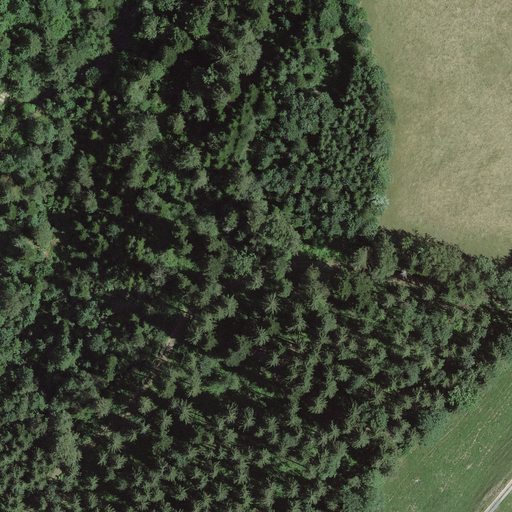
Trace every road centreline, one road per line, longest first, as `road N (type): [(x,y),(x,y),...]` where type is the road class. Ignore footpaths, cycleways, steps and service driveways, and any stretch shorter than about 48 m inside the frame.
road 1 (track): [(18,511),(218,272),(328,241),(511,293)]
road 2 (track): [(511,315),(301,511)]
